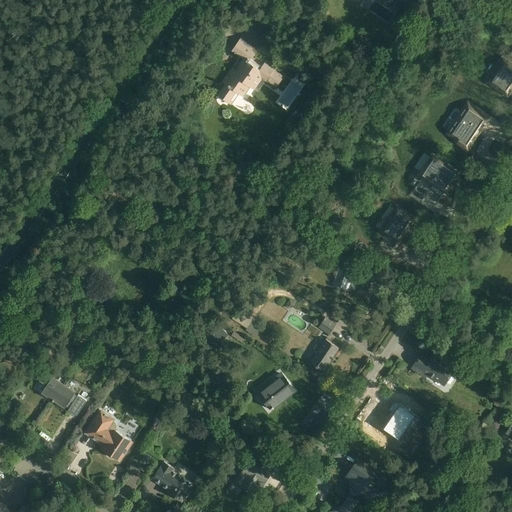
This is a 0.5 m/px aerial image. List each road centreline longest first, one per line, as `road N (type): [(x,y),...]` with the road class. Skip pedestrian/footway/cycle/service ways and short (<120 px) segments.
road 1 (residential): [(182,0),(0,261)]
road 2 (residential): [(279,511),(414,315)]
road 3 (residential): [(414,315),(511,168)]
road 4 (residential): [(101,511),(0,442)]
